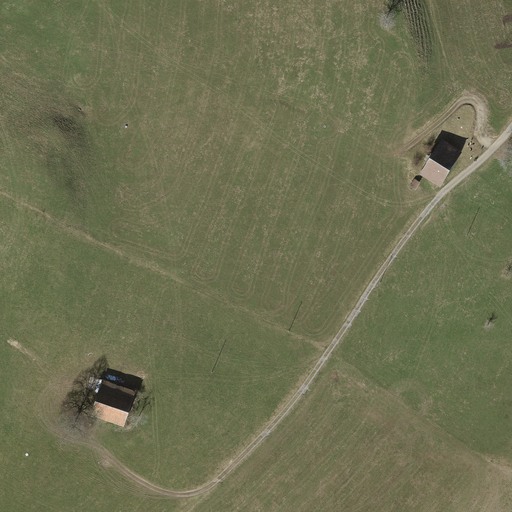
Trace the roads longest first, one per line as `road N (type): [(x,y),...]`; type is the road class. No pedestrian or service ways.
road 1 (track): [(511,128),(433,201),(298,393),(211,487)]
road 2 (track): [(211,487),(185,499),(151,490),(101,451),(98,436)]
road 3 (track): [(403,149),(459,102),(471,101),(481,140),(494,147)]
